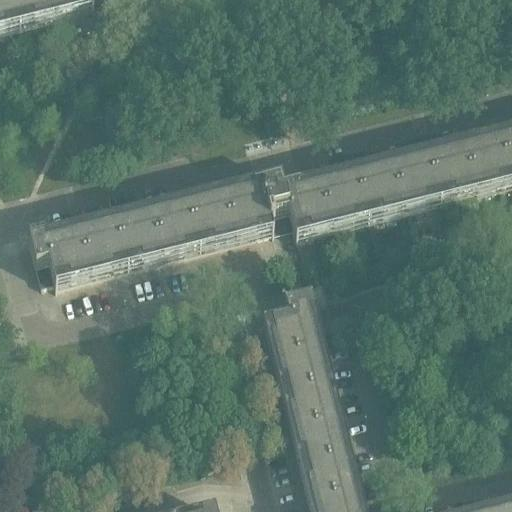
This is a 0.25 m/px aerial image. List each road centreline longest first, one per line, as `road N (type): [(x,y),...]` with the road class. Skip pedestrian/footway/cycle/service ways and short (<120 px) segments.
road 1 (residential): [(263,511),(212,303),(36,347),(6,221),(166,175),(187,182),(511,103)]
road 2 (residential): [(393,511),(344,327)]
